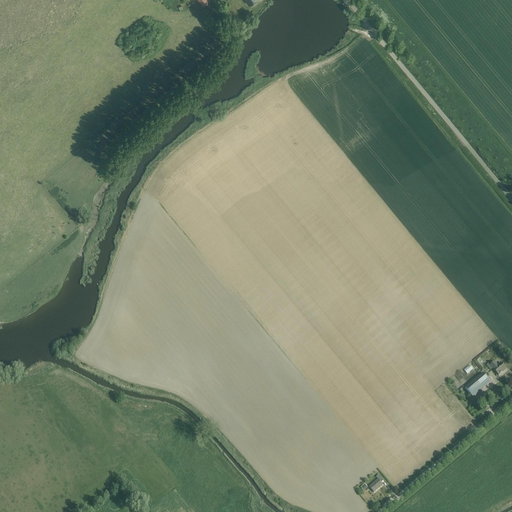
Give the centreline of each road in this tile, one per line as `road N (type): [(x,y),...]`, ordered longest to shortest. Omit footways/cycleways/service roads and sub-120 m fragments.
road 1 (tertiary): [(511,199),(347,0)]
road 2 (track): [(373,0),(511,167)]
road 3 (unclassified): [(381,511),(511,402)]
